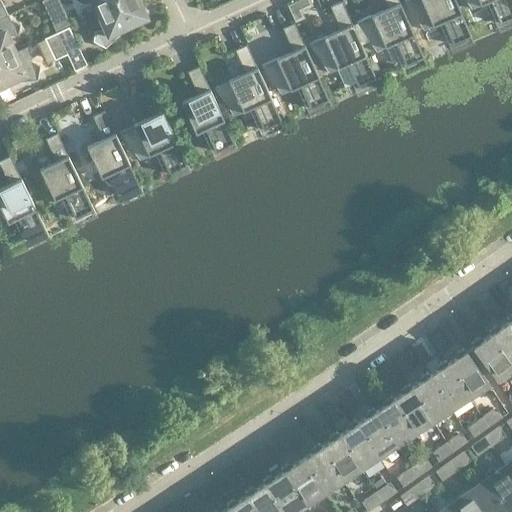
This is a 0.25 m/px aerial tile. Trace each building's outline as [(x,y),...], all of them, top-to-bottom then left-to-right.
[(0,0),(0,18),(8,15),(0,0)] [(75,0),(83,4),(87,0),(91,0),(98,13),(125,0),(75,0)] [(143,9),(138,0),(125,0),(98,13),(105,29),(95,30),(93,41),(105,48),(124,30),(123,29),(141,20),(137,12),(143,9)] [(371,15),(357,21),(377,50),(386,46),(394,64),(403,60),(405,65),(423,57),(425,62),(426,62),(398,0),(384,0),(389,11),(384,13),(382,10),(371,15)] [(404,0),(424,29),(443,21),(453,44),(470,36),(472,41),(474,41),(455,0),(404,0)] [(511,0),(466,0),(472,8),(490,0),(500,23),(511,18),(511,0)] [(335,32),(323,37),(309,42),(330,71),(347,63),(358,86),(375,79),(377,83),(379,83),(342,1),(330,6),(342,32),(336,35),(335,32)] [(51,18),(57,30),(71,23),(65,11),(51,18)] [(11,20),(8,15),(0,18),(0,59),(15,52),(8,36),(18,35),(20,25),(11,20)] [(287,53),(276,58),(262,64),(282,93),(300,85),(310,108),(328,100),(330,105),(331,104),(294,23),(282,28),(294,54),(289,56),(287,53)] [(68,27),(56,32),(67,54),(79,48),(68,27)] [(67,54),(56,32),(44,38),(55,60),(67,54)] [(240,75),(228,80),(214,86),(234,115),(253,107),(263,130),(281,122),(283,126),(284,126),(247,44),(235,50),(247,76),(241,78),(240,75)] [(30,45),(15,52),(0,59),(0,86),(11,81),(12,83),(37,80),(40,66),(30,61),(30,45)] [(235,148),(237,147),(199,66),(187,72),(199,97),(194,100),(192,97),(181,102),(195,133),(205,128),(216,151),(233,143),(235,148)] [(145,119),(134,124),(120,130),(141,159),(158,151),(169,173),(186,165),(188,170),(190,169),(152,88),(140,94),(152,119),(146,122),(145,119)] [(141,192),(143,191),(104,110),(93,116),(105,142),(99,144),(98,141),(86,146),(101,177),(111,173),(122,196),(139,187),(141,192)] [(94,214),(96,214),(57,133),(45,139),(58,164),(52,167),(51,163),(39,169),(54,200),(64,195),(75,218),(92,210),(94,214)] [(69,141),(64,143),(68,153),(73,150),(69,141)] [(48,237),(49,236),(10,155),(0,160),(0,164),(10,187),(5,189),(4,186),(0,187),(0,207),(7,222),(17,218),(28,240),(45,232),(48,237)] [(511,323),(507,317),(506,317),(508,320),(500,327),(498,324),(490,329),(489,329),(511,361),(511,323)] [(511,367),(511,361),(489,329),(489,330),(491,333),(482,339),(480,336),(473,342),(472,341),(471,342),(473,345),(472,346),(473,347),(474,346),(497,379),(511,367)] [(445,359),(444,360),(469,397),(488,385),(466,352),(467,351),(467,350),(465,351),(463,347),(462,348),(462,349),(455,354),(456,356),(447,362),(445,359)] [(469,397),(444,360),(444,361),(437,366),(438,368),(429,374),(427,371),(426,372),(451,409),(469,397)] [(451,409),(426,372),(419,377),(420,380),(411,386),(409,383),(408,383),(433,421),(451,409)] [(433,421),(408,383),(408,384),(400,389),(402,392),(393,398),(391,395),(390,395),(415,433),(433,421)] [(415,433),(390,395),(390,396),(382,401),(384,404),(375,410),(373,406),(372,407),(397,445),(415,433)] [(397,445),(372,407),(372,408),(364,413),(366,416),(357,422),(355,418),(354,419),(379,456),(397,445)] [(493,408),(481,417),(488,426),(502,416),(502,415),(499,417),(493,408)] [(488,426),(481,417),(470,425),(476,434),(474,436),(488,426)] [(379,456),(354,419),(354,420),(346,425),(348,428),(339,434),(337,430),(336,431),(360,468),(379,456)] [(499,426),(485,436),(491,445),(503,437),(497,428),(499,426)] [(360,468),(336,431),(335,431),(336,432),(328,437),(330,439),(321,445),(319,442),(318,443),(342,480),(360,468)] [(458,433),(446,442),(453,451),(467,441),(467,440),(464,442),(458,433)] [(491,445),(485,436),(471,446),(473,445),(480,454),(491,445)] [(453,451),(446,442),(435,450),(441,459),(438,461),(439,461),(453,451)] [(342,480),(318,443),(317,443),(318,444),(310,449),(312,451),(303,457),(301,454),(300,455),(324,492),(342,480)] [(464,451),(450,461),(456,470),(468,462),(461,453),(464,451)] [(324,492),(300,455),(298,455),(301,459),(291,465),(290,462),(282,467),(282,466),(281,467),(306,504),(324,492)] [(423,458),(411,467),(418,476),(432,466),(431,465),(429,467),(423,458)] [(456,470),(450,461),(435,471),(436,471),(438,470),(444,479),(456,470)] [(511,511),(511,474),(505,465),(488,477),(511,511)] [(293,511),(306,504),(281,467),(280,467),(282,471),(273,477),(272,474),(264,479),(264,478),(263,479),(285,511),(293,511)] [(418,476),(411,467),(399,475),(406,484),(403,486),(404,486),(418,476)] [(429,476),(428,476),(414,486),(421,495),(433,487),(426,478),(429,476)] [(511,511),(488,477),(470,490),(485,511),(509,511),(510,511),(511,511)] [(285,511),(263,479),(262,479),(264,482),(255,488),(254,486),(246,491),(245,490),(259,511),(285,511)] [(387,483),(376,492),(382,501),(397,491),(396,491),(394,492),(387,483)] [(421,495),(414,486),(400,496),(403,494),(409,503),(421,495)] [(259,511),(245,490),(244,491),(246,494),(237,500),(235,498),(228,503),(227,502),(233,511),(259,511)] [(485,511),(470,490),(452,502),(459,511),(485,511)] [(382,501),(376,492),(364,500),(370,509),(368,511),(382,501)] [(233,511),(227,502),(226,503),(228,506),(219,511),(217,509),(213,511),(233,511)] [(459,511),(452,502),(438,511),(459,511)]
